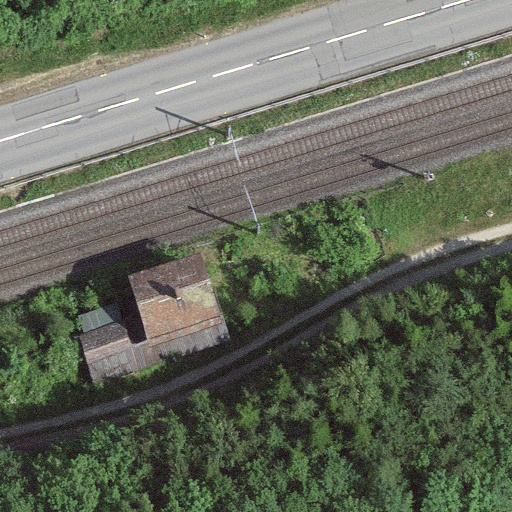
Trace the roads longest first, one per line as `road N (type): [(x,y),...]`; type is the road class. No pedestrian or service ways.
road 1 (track): [(511,230),(421,252),(125,403),(0,441)]
road 2 (primary): [(0,140),(468,0)]
